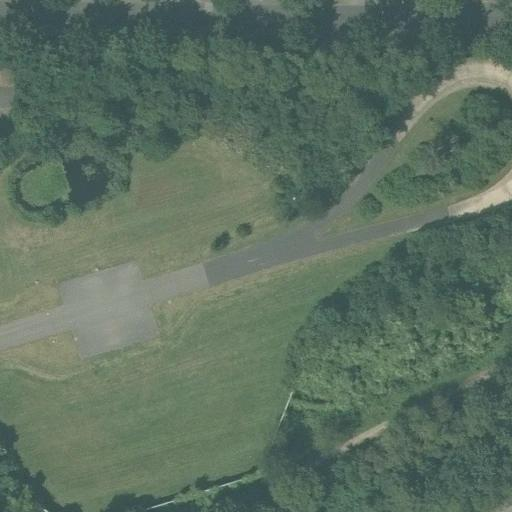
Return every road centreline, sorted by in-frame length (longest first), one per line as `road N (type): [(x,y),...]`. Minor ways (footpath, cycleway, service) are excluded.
road 1 (unclassified): [(511,26),(0,17)]
road 2 (track): [(212,511),(511,368)]
